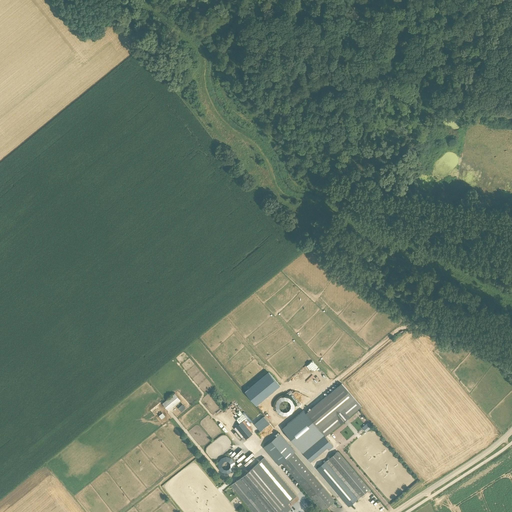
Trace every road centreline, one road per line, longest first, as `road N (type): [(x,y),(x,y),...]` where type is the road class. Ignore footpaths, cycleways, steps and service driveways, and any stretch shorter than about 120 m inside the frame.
road 1 (unclassified): [(339,377),(396,331),(416,327),(482,351),(511,378)]
road 2 (tertiary): [(394,511),(511,429)]
road 3 (track): [(310,248),(416,327)]
